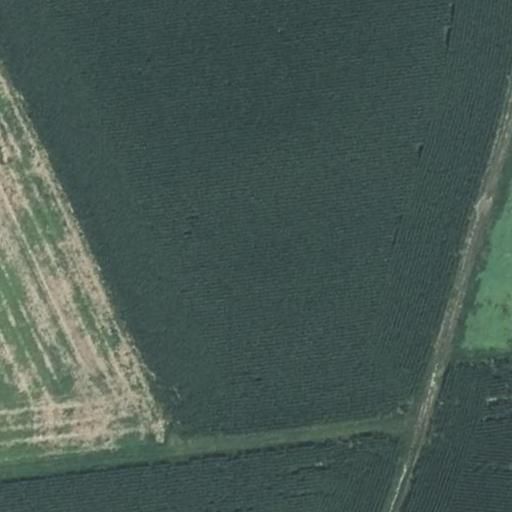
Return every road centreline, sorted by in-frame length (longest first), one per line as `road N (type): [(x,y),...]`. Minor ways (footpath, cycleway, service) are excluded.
road 1 (track): [(429,421),(0,460)]
road 2 (track): [(0,73),(167,442)]
road 3 (track): [(511,128),(399,511)]
